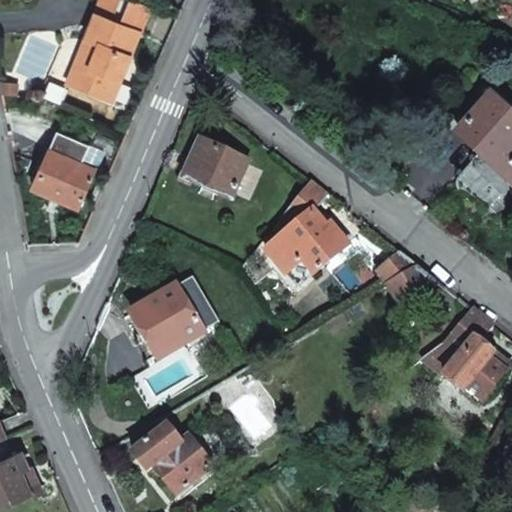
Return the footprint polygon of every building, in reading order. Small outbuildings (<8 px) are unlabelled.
[(111,0),(102,0),(86,38),(91,40),(81,64),(90,68),(81,89),(112,102),(152,8),(133,0),(122,0),(121,4),(111,0)] [(91,40),(86,38),(67,83),(81,89),(90,68),(81,64),(91,40)] [(16,85),(2,88),(4,100),(18,98),(16,85)] [(460,136),(511,183),(511,118),(492,100),(460,136)] [(81,163),(88,146),(57,132),(33,188),(79,208),(96,169),(81,163)] [(195,163),(187,180),(232,200),(249,162),(201,140),(191,162),(195,163)] [(328,197),(312,185),(280,223),(289,233),(266,252),(286,276),(302,263),(314,277),(350,246),(336,229),(332,233),(315,213),(328,197)] [(378,275),(387,285),(417,267),(402,255),(378,275)] [(302,263),(286,276),(299,290),(314,277),(302,263)] [(417,267),(387,285),(398,304),(436,281),(417,267)] [(189,280),(176,287),(196,322),(209,314),(189,280)] [(196,322),(176,287),(131,314),(158,359),(203,333),(196,322)] [(443,344),(421,360),(463,394),(466,390),(482,403),(510,367),(480,343),(493,327),(470,309),(443,344)] [(214,468),(190,437),(186,440),(181,435),(177,438),(168,427),(133,455),(148,473),(154,468),(177,497),(214,468)] [(20,471),(27,468),(20,453),(0,462),(0,501),(2,506),(30,493),(20,471)] [(32,466),(27,468),(20,471),(30,493),(32,497),(43,492),(32,466)]
